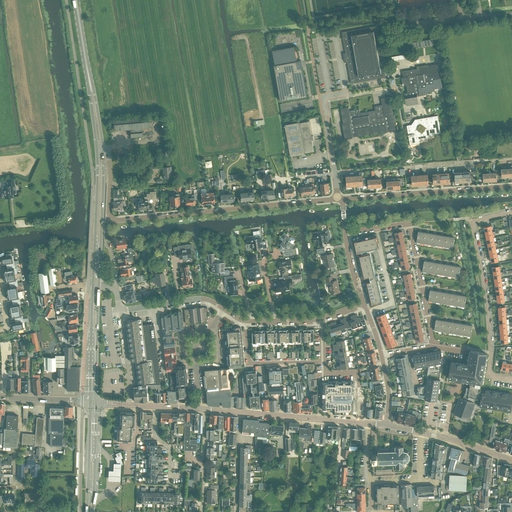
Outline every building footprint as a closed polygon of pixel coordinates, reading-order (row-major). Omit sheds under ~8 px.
[(345,53),(343,54),(344,58),(345,63),(347,63),(351,84),(386,77),(376,26),(342,32),(345,53)] [(432,39),(412,43),(413,49),(423,47),(425,47),(433,45),(432,39)] [(302,68),(297,61),(294,47),(272,51),(273,51),(275,65),(274,65),(281,102),(296,99),(307,97),(302,68)] [(435,89),(442,87),(441,78),(442,78),(440,71),(439,71),(438,64),(428,66),(428,65),(420,66),(420,68),(409,70),(402,71),(403,78),(402,78),(401,78),(403,86),(406,85),(408,93),(404,93),(404,94),(404,95),(405,96),(406,101),(406,104),(419,102),(417,96),(418,96),(424,95),(428,94),(427,92),(435,91),(435,89)] [(349,107),(341,109),(343,124),(342,124),(345,140),(353,138),(352,137),(371,134),(372,135),(398,130),(395,115),(394,115),(390,97),(381,99),(382,103),(374,104),(375,111),(360,113),(360,109),(349,111),(349,107)] [(407,126),(408,134),(407,136),(409,137),(410,145),(411,145),(411,144),(420,143),(419,140),(428,139),(428,140),(428,137),(434,136),(435,136),(434,133),(440,132),(441,133),(440,125),(441,123),(439,121),(438,115),(437,115),(438,115),(430,117),(428,117),(420,119),(420,118),(419,118),(420,119),(418,120),(418,121),(418,122),(417,123),(416,123),(416,125),(407,126),(407,125),(407,126)] [(148,118),(135,119),(136,137),(142,137),(141,129),(148,128),(149,128),(149,118),(148,118)] [(136,137),(135,119),(112,121),(113,131),(129,130),(130,138),(136,137)] [(304,153),(314,152),(312,140),(314,140),(313,136),(311,136),(309,121),(299,123),(299,122),(285,125),(290,156),(305,154),(304,153)] [(171,178),(171,171),(171,167),(162,167),(163,179),(171,178)] [(462,172),(454,173),(455,183),(463,182),(462,172)] [(470,172),(462,172),(463,182),(471,182),(470,172)] [(449,173),(441,174),(442,184),(450,183),(449,173)] [(442,184),(441,174),(433,174),(434,184),(442,184)] [(359,176),(354,176),(355,186),(356,186),(363,185),(365,185),(365,178),(365,175),(364,175),(362,176),(362,175),(359,176)] [(419,175),(412,176),(412,186),(420,185),(419,175)] [(428,175),(419,175),(420,185),(428,185),(428,175)] [(355,186),(354,176),(346,177),(347,187),(355,186)] [(396,181),(393,181),(393,189),(400,189),(400,185),(405,185),(404,180),(404,181),(403,181),(403,178),(396,179),(396,181)] [(7,183),(7,184),(8,187),(3,187),(3,190),(2,190),(3,196),(4,196),(4,199),(13,198),(12,194),(15,193),(14,182),(7,183)] [(317,184),(318,190),(321,190),(322,193),(329,193),(329,189),(330,187),(329,187),(328,183),(325,183),(317,184)] [(301,187),(299,188),(299,191),(301,191),(302,195),(308,195),(307,187),(301,187)] [(287,188),(278,189),(279,197),(282,197),(288,197),(288,189),(287,189),(287,188)] [(135,203),(135,204),(135,205),(136,206),(137,206),(138,207),(139,207),(139,210),(140,210),(144,210),(144,209),(147,209),(147,210),(148,210),(152,210),(152,206),(148,206),(147,199),(156,198),(155,192),(150,192),(150,194),(147,194),(147,197),(144,197),(145,200),(139,200),(139,201),(138,201),(137,201),(136,202),(135,202),(135,203)] [(194,198),(185,199),(186,205),(190,205),(190,206),(195,206),(194,200),(197,200),(197,193),(194,193),(194,198)] [(174,207),(179,206),(178,196),(178,194),(175,194),(175,197),(169,197),(170,207),(171,207),(171,208),(174,208),(174,207)] [(113,198),(114,205),(113,205),(113,210),(118,209),(118,210),(119,211),(122,211),(123,210),(122,209),(123,209),(123,201),(122,201),(122,198),(117,199),(117,198),(113,198)] [(329,243),(329,242),(331,242),(330,232),(329,231),(328,230),(327,230),(326,231),(325,232),(325,233),(325,234),(320,234),(319,231),(312,232),(313,240),(318,240),(319,246),(324,245),(323,243),(329,243)] [(416,234),(415,237),(417,238),(416,242),(417,242),(424,243),(425,233),(418,231),(418,235),(416,234)] [(283,233),(279,239),(282,242),(279,245),(282,247),(280,250),(282,252),(283,253),(284,256),(294,255),(293,251),(291,250),(292,249),(291,248),(293,245),(292,244),(295,240),(291,237),(290,238),(289,237),(283,233)] [(425,233),(424,243),(431,244),(433,234),(425,233)] [(433,234),(431,244),(438,246),(440,235),(433,234)] [(253,235),(246,236),(247,244),(252,244),(252,250),(257,249),(257,248),(262,247),(262,249),(266,248),(265,241),(262,242),(261,237),(260,238),(260,235),(253,236),(253,235)] [(357,241),(354,241),(356,254),(360,253),(360,255),(358,256),(363,279),(367,278),(368,282),(365,282),(370,305),(378,303),(378,304),(382,303),(382,302),(383,302),(378,280),(379,280),(378,275),(375,275),(370,253),(367,254),(366,250),(379,247),(378,246),(379,246),(378,243),(376,235),(356,240),(357,241)] [(440,235),(438,246),(445,247),(447,236),(440,235)] [(447,236),(445,247),(452,248),(453,248),(454,237),(447,236)] [(116,240),(117,249),(126,248),(125,239),(116,240)] [(177,247),(173,248),(174,257),(175,257),(174,254),(178,254),(179,256),(179,259),(191,257),(190,255),(190,252),(192,251),(191,245),(185,246),(185,250),(178,251),(177,247)] [(123,258),(119,259),(119,264),(119,266),(120,267),(128,266),(127,262),(132,261),(131,254),(133,254),(133,251),(128,251),(128,254),(128,255),(123,255),(123,258)] [(6,257),(1,258),(2,264),(6,263),(6,266),(14,265),(13,256),(11,256),(11,254),(6,255),(6,257)] [(214,263),(214,254),(208,254),(208,264),(211,264),(212,273),(220,272),(220,275),(229,275),(228,270),(224,270),(224,262),(214,263)] [(333,261),(331,254),(321,256),(322,260),(324,260),(325,268),(330,267),(331,271),(336,270),(334,261),(333,261)] [(281,269),(283,277),(288,276),(287,269),(291,268),(289,260),(278,262),(279,270),(281,269)] [(422,264),(421,267),(423,267),(422,271),(423,272),(423,271),(430,273),(431,262),(424,261),(423,264),(422,264)] [(431,262),(430,273),(437,274),(439,263),(431,262)] [(439,263),(437,274),(444,275),(446,264),(439,263)] [(246,266),(249,281),(261,278),(258,264),(246,266)] [(446,264),(444,275),(451,276),(453,266),(446,264)] [(3,270),(4,276),(5,276),(6,275),(14,274),(17,274),(16,268),(15,268),(14,265),(6,266),(7,269),(4,269),(3,270)] [(453,266),(451,276),(458,277),(459,278),(460,267),(453,266)] [(190,274),(190,273),(190,272),(189,272),(188,271),(188,267),(180,268),(182,280),(181,281),(183,288),(192,287),(191,279),(190,279),(189,275),(190,274)] [(54,268),(48,269),(50,286),(57,285),(54,268)] [(124,271),(120,272),(120,277),(124,276),(125,279),(132,278),(131,271),(133,271),(132,268),(123,269),(124,271)] [(155,277),(152,278),(153,283),(156,283),(157,286),(158,286),(161,286),(161,285),(165,285),(163,273),(162,273),(161,270),(159,270),(159,273),(155,274),(155,277)] [(41,293),(49,292),(46,272),(38,274),(41,293)] [(65,273),(65,277),(64,277),(65,280),(68,279),(69,284),(77,282),(78,282),(79,281),(78,278),(77,278),(76,275),(72,276),(71,272),(65,273)] [(4,276),(5,282),(9,281),(9,284),(17,283),(16,280),(15,280),(14,274),(4,276)] [(276,287),(274,288),(274,292),(285,290),(285,291),(289,290),(288,284),(291,283),(291,280),(300,278),(300,274),(289,276),(288,276),(283,277),(278,278),(279,282),(275,283),(276,287)] [(224,277),(224,285),(227,285),(228,295),(237,294),(236,280),(233,280),(233,276),(224,277)] [(325,278),(326,283),(328,283),(330,294),(339,292),(336,281),(333,281),(331,276),(325,278)] [(10,287),(6,288),(7,294),(17,292),(16,286),(17,286),(17,283),(9,284),(10,287)] [(127,295),(124,295),(124,297),(125,297),(125,298),(125,299),(125,300),(125,301),(125,302),(129,302),(132,302),(132,301),(143,299),(141,299),(140,295),(134,296),(133,292),(132,285),(132,284),(125,286),(126,293),(127,295)] [(58,292),(59,299),(68,298),(69,304),(78,302),(77,295),(72,296),(71,290),(58,292)] [(427,293),(427,296),(429,296),(428,301),(429,301),(436,302),(437,291),(430,290),(429,293),(427,293)] [(437,291),(436,302),(443,303),(445,292),(437,291)] [(17,292),(7,294),(8,300),(12,299),(12,302),(20,301),(19,298),(18,298),(18,297),(20,297),(19,292),(17,292)] [(445,292),(443,303),(450,304),(452,294),(445,292)] [(40,296),(38,296),(39,304),(41,303),(42,306),(43,307),(45,307),(45,305),(47,305),(46,297),(50,297),(50,293),(40,295),(40,296)] [(452,294),(450,304),(457,305),(459,295),(452,294)] [(459,295),(457,305),(464,307),(465,307),(466,296),(459,295)] [(12,305),(9,306),(9,312),(20,310),(19,304),(20,304),(20,301),(12,302),(12,305)] [(67,305),(68,312),(78,311),(77,303),(67,305)] [(184,310),(185,323),(206,321),(208,319),(208,316),(209,316),(209,313),(207,313),(207,308),(198,309),(198,307),(194,308),(194,309),(184,310)] [(14,317),(15,320),(23,319),(22,316),(21,316),(20,310),(9,312),(10,318),(14,317)] [(167,315),(160,316),(163,340),(172,339),(171,332),(171,331),(183,330),(183,324),(182,319),(181,311),(174,312),(174,313),(167,314),(167,315)] [(64,315),(57,316),(57,320),(64,319),(65,319),(68,318),(69,323),(78,322),(76,314),(68,315),(64,316),(64,315)] [(355,314),(353,315),(357,327),(362,325),(363,327),(366,326),(364,320),(363,317),(360,318),(360,317),(357,318),(355,314)] [(385,314),(376,317),(378,322),(387,319),(385,314)] [(345,318),(342,319),(346,330),(351,329),(349,321),(347,322),(345,318)] [(23,319),(15,320),(15,323),(11,324),(12,330),(18,329),(18,330),(23,330),(22,322),(23,322),(23,319)] [(141,319),(126,321),(131,362),(137,361),(137,362),(136,363),(138,383),(140,383),(141,385),(149,385),(160,384),(159,377),(159,374),(159,371),(158,359),(153,324),(142,325),(141,319)] [(387,319),(378,322),(380,327),(389,324),(387,319)] [(433,322),(433,325),(435,326),(434,330),(442,331),(443,321),(436,319),(435,323),(433,322)] [(443,321),(442,331),(449,332),(451,322),(443,321)] [(335,322),(332,322),(336,334),(341,332),(338,325),(336,326),(335,322)] [(451,322),(449,332),(456,334),(458,323),(451,322)] [(458,323),(456,334),(463,335),(465,324),(458,323)] [(62,326),(63,330),(68,329),(69,332),(77,331),(76,324),(62,326)] [(389,324),(380,327),(382,332),(391,329),(389,324)] [(465,324),(463,335),(470,336),(471,336),(472,325),(465,324)] [(225,332),(228,368),(244,367),(240,327),(234,328),(231,328),(232,331),(225,332)] [(391,329),(382,332),(384,337),(393,334),(391,329)] [(31,334),(32,339),(34,352),(39,351),(36,333),(31,334)] [(66,336),(66,337),(66,339),(67,340),(68,340),(68,342),(70,342),(70,344),(77,343),(77,341),(78,340),(77,333),(67,334),(67,336),(66,336)] [(393,334),(384,337),(386,342),(395,339),(393,334)] [(172,339),(163,340),(164,348),(174,347),(173,342),(172,342),(172,339)] [(395,339),(386,342),(388,348),(392,346),(392,347),(396,346),(396,345),(397,345),(395,339)] [(63,348),(63,350),(64,350),(64,356),(64,367),(67,367),(67,390),(79,390),(79,367),(77,367),(77,360),(74,360),(74,352),(73,352),(73,347),(64,347),(64,348),(63,348)] [(174,347),(164,348),(164,356),(173,355),(173,352),(174,352),(174,347)] [(414,363),(413,363),(414,370),(428,367),(425,386),(417,387),(418,391),(417,391),(418,396),(420,397),(420,398),(425,398),(425,399),(436,401),(440,380),(439,380),(442,363),(443,363),(441,351),(413,356),(414,363)] [(459,397),(453,414),(469,419),(475,403),(474,403),(475,398),(481,399),(479,406),(510,411),(511,400),(511,394),(486,390),(485,393),(480,392),(481,384),(482,384),(487,354),(481,352),(470,351),(468,365),(452,362),(450,368),(448,379),(470,382),(469,390),(467,390),(465,390),(462,399),(459,397)] [(173,355),(164,356),(165,364),(174,363),(175,363),(175,358),(173,358),(173,355)] [(400,358),(396,359),(398,369),(400,376),(401,383),(402,390),(403,390),(404,396),(406,395),(406,396),(414,394),(413,388),(412,381),(411,374),(409,367),(407,357),(407,355),(403,355),(404,358),(400,358)] [(44,358),(44,371),(56,371),(56,358),(44,358)] [(350,361),(340,363),(340,366),(336,366),(336,369),(348,367),(347,362),(350,362),(350,361)] [(174,363),(165,364),(166,372),(169,371),(174,371),(174,367),(174,363)] [(174,367),(174,371),(175,378),(175,379),(176,385),(186,384),(187,384),(187,381),(186,378),(186,371),(185,368),(185,366),(176,367),(174,367)] [(272,368),(266,368),(266,375),(267,384),(282,383),(283,383),(282,375),(289,375),(288,374),(288,369),(282,369),(282,367),(276,368),(272,368)] [(206,370),(204,371),(204,373),(204,376),(206,388),(205,388),(207,388),(207,390),(206,391),(207,403),(207,405),(208,405),(211,405),(212,405),(214,406),(215,406),(218,406),(219,406),(219,405),(219,404),(219,403),(218,402),(219,402),(221,402),(222,406),(230,407),(230,396),(230,393),(230,389),(229,374),(228,369),(224,369),(211,370),(209,370),(207,370),(206,370)] [(244,372),(245,383),(248,383),(249,383),(250,383),(250,384),(250,387),(251,391),(251,392),(252,392),(252,396),(247,396),(247,398),(248,408),(252,408),(256,407),(256,409),(260,408),(259,395),(254,396),(253,392),(255,391),(255,392),(258,392),(257,386),(255,386),(255,387),(252,387),(251,384),(251,383),(254,382),(256,382),(255,371),(247,371),(244,372)] [(309,404),(316,404),(316,398),(317,398),(317,394),(311,394),(311,386),(316,386),(316,380),(314,380),(314,374),(307,374),(307,380),(308,380),(308,386),(309,386),(309,394),(309,404)] [(6,389),(14,389),(15,379),(6,378),(6,389)] [(43,378),(44,394),(49,394),(49,393),(53,393),(52,381),(46,381),(46,378),(43,378)] [(230,396),(230,407),(234,408),(241,408),(245,408),(246,398),(246,397),(246,393),(245,383),(244,378),(239,378),(241,392),(240,397),(230,396)] [(170,391),(166,391),(167,402),(171,403),(176,403),(177,403),(177,402),(176,399),(174,385),(176,385),(175,379),(170,379),(170,391)] [(296,402),(293,402),(293,412),(293,413),(302,413),(301,402),(301,400),(303,397),(302,386),(302,381),(299,381),(299,382),(298,382),(294,383),(295,386),(296,386),(296,392),(296,401),(296,402)] [(332,414),(355,414),(355,400),(353,400),(353,381),(333,381),(333,383),(322,383),(322,410),(327,410),(330,410),(330,409),(332,409),(332,414)] [(372,382),(369,382),(369,386),(372,385),(373,389),(376,389),(377,396),(383,395),(382,385),(379,385),(378,381),(372,382)] [(268,395),(268,399),(269,411),(277,410),(277,400),(271,400),(271,396),(271,394),(283,393),(282,383),(282,387),(268,388),(268,395)] [(176,385),(174,385),(176,399),(187,398),(186,390),(186,387),(186,384),(176,385)] [(149,385),(141,385),(138,385),(138,387),(133,387),(133,390),(134,401),(139,401),(139,402),(147,401),(150,401),(149,385)] [(303,402),(301,402),(302,413),(311,414),(312,405),(309,405),(308,404),(308,401),(308,399),(307,398),(305,398),(303,399),(303,401),(303,402)] [(375,408),(374,413),(382,414),(383,409),(381,409),(382,404),(376,403),(375,406),(378,407),(378,408),(375,408)] [(49,408),(48,433),(50,433),(50,434),(50,446),(63,446),(63,443),(67,444),(67,441),(63,440),(63,434),(64,434),(64,416),(65,406),(64,406),(64,407),(58,407),(49,406),(49,408)] [(65,406),(64,416),(69,416),(68,421),(73,421),(74,417),(72,417),(72,407),(68,407),(68,406),(66,406),(65,406)] [(4,428),(3,437),(16,438),(16,435),(19,435),(19,438),(24,438),(24,435),(26,435),(26,438),(32,438),(32,435),(34,435),(34,436),(35,436),(40,436),(41,410),(33,410),(31,410),(31,409),(26,409),(26,411),(23,411),(23,409),(18,409),(18,411),(16,411),(16,407),(8,407),(7,423),(6,422),(5,428),(4,428)] [(404,424),(406,413),(406,414),(404,413),(402,413),(403,408),(398,407),(396,416),(398,417),(397,422),(398,422),(400,423),(404,423),(404,424)] [(406,413),(404,424),(410,425),(413,426),(413,425),(414,426),(416,419),(420,420),(421,414),(417,413),(417,412),(413,411),(412,414),(406,413)] [(120,412),(119,426),(119,427),(132,428),(134,428),(135,413),(120,412)] [(139,412),(139,413),(140,413),(139,428),(151,428),(151,419),(152,419),(153,415),(153,414),(153,413),(152,413),(151,413),(150,413),(148,413),(146,413),(146,412),(145,412),(145,413),(143,413),(143,412),(139,412)] [(161,421),(161,427),(163,427),(163,423),(162,423),(163,421),(170,421),(170,423),(169,423),(169,426),(171,426),(172,413),(169,413),(168,413),(167,412),(167,413),(166,413),(161,413),(160,421),(161,421)] [(172,413),(171,431),(176,431),(176,425),(178,425),(178,434),(183,434),(184,413),(182,413),(180,413),(180,412),(180,413),(179,413),(179,412),(178,412),(178,413),(177,413),(177,412),(177,413),(177,414),(177,413),(177,414),(172,413)] [(184,427),(184,439),(184,450),(196,451),(197,444),(189,444),(190,440),(190,427),(188,427),(189,421),(189,413),(184,413),(184,427)] [(208,420),(208,422),(209,423),(213,424),(213,429),(215,429),(217,429),(217,423),(216,423),(216,415),(214,415),(210,414),(210,415),(209,419),(208,420)] [(217,415),(217,423),(217,429),(215,429),(215,432),(219,432),(219,429),(223,429),(223,416),(222,416),(219,415),(218,415),(217,415)] [(228,444),(236,444),(237,434),(236,434),(236,431),(235,430),(236,423),(237,423),(238,417),(236,417),(230,416),(229,430),(229,434),(228,444)] [(241,434),(249,435),(251,420),(243,419),(241,434)] [(249,435),(257,436),(258,422),(259,420),(251,420),(249,435)] [(258,422),(257,436),(268,437),(269,434),(269,424),(268,424),(268,423),(258,422)] [(288,432),(298,432),(299,423),(289,422),(288,432)] [(493,423),(489,442),(493,443),(492,448),(496,449),(495,449),(497,450),(500,440),(499,441),(499,440),(500,437),(494,436),(496,423),(493,423)] [(282,435),(283,426),(270,424),(269,434),(282,435)] [(117,426),(116,441),(123,441),(122,443),(126,443),(126,442),(132,442),(132,428),(119,427),(119,426),(117,426)] [(327,434),(325,434),(324,443),(327,443),(327,439),(338,440),(339,434),(339,427),(328,426),(327,434)] [(299,434),(298,437),(299,442),(301,442),(304,442),(309,443),(310,430),(311,429),(307,428),(299,428),(299,434)] [(357,446),(360,446),(359,440),(357,440),(357,429),(350,428),(350,446),(352,446),(357,446)] [(324,443),(325,434),(325,433),(320,432),(321,431),(314,430),(313,442),(316,442),(316,443),(324,444),(324,443)] [(500,440),(497,450),(498,450),(498,451),(499,451),(500,451),(502,452),(502,451),(505,452),(507,447),(507,446),(508,446),(508,447),(511,448),(511,443),(511,433),(509,440),(505,438),(504,441),(500,440)] [(146,441),(146,446),(157,446),(157,442),(151,441),(151,438),(148,438),(143,437),(143,441),(146,441)] [(433,458),(432,465),(444,466),(445,460),(446,457),(449,447),(443,446),(444,445),(436,443),(434,458),(433,458)] [(240,447),(240,453),(247,454),(250,454),(251,445),(245,445),(245,447),(240,447)] [(378,455),(372,455),(372,461),(374,461),(374,462),(375,463),(376,463),(376,462),(378,462),(378,464),(379,464),(379,465),(379,464),(383,464),(383,465),(383,464),(387,464),(387,465),(388,465),(388,464),(391,464),(391,465),(392,465),(392,464),(394,464),(394,467),(395,467),(395,468),(395,469),(396,468),(404,468),(405,468),(404,467),(404,463),(407,462),(408,462),(410,459),(410,458),(410,455),(411,455),(410,454),(408,452),(408,451),(407,451),(404,450),(404,447),(404,446),(403,446),(395,447),(395,446),(395,447),(395,448),(394,448),(392,448),(392,451),(391,451),(391,450),(391,451),(387,451),(387,450),(387,451),(383,451),(383,450),(382,450),(382,451),(379,451),(379,450),(378,450),(378,451),(378,455)] [(449,447),(446,457),(452,458),(462,461),(464,452),(464,451),(449,447)] [(120,452),(115,454),(117,457),(115,457),(118,466),(123,464),(120,459),(122,458),(120,452)] [(480,466),(484,467),(491,467),(492,458),(482,455),(482,458),(482,459),(482,461),(481,461),(480,466)] [(461,464),(462,461),(452,458),(448,469),(454,471),(467,475),(469,466),(461,464)] [(31,475),(32,475),(33,476),(34,476),(35,476),(36,476),(37,476),(38,475),(39,475),(39,464),(34,464),(34,463),(35,463),(35,460),(27,459),(27,464),(24,464),(24,463),(18,463),(18,479),(24,479),(24,467),(31,468),(31,475)] [(113,471),(108,470),(108,480),(120,481),(120,464),(113,463),(113,471)] [(206,471),(206,478),(213,478),(213,472),(216,472),(216,464),(210,464),(210,468),(207,467),(206,471)] [(500,475),(508,476),(509,477),(510,467),(511,465),(504,464),(504,466),(501,466),(500,475)] [(187,487),(193,487),(193,483),(199,483),(200,471),(192,470),(192,480),(188,479),(187,487)] [(431,477),(433,477),(436,478),(436,479),(441,480),(442,480),(443,472),(431,471),(431,475),(431,477)] [(449,490),(466,491),(467,476),(450,475),(449,490)] [(355,491),(352,492),(352,494),(364,493),(364,487),(361,487),(361,484),(355,484),(355,486),(356,487),(356,493),(355,493),(355,491)] [(401,484),(402,507),(402,506),(407,506),(411,506),(410,511),(418,511),(417,496),(417,488),(417,486),(417,487),(414,487),(414,486),(411,486),(411,485),(411,484),(401,484)] [(399,504),(399,485),(382,485),(382,486),(380,486),(376,486),(376,495),(376,503),(381,503),(381,504),(399,504)] [(417,486),(417,488),(417,496),(435,495),(434,486),(417,486)] [(207,503),(215,504),(215,490),(208,490),(208,496),(207,496),(207,503)] [(5,496),(1,496),(2,502),(4,502),(4,503),(10,503),(10,504),(11,504),(13,504),(13,503),(14,503),(14,495),(4,495),(5,496)] [(191,510),(197,511),(197,503),(192,503),(192,497),(185,497),(184,505),(191,506),(191,510)] [(501,503),(501,510),(504,510),(503,511),(511,511),(511,507),(506,507),(506,503),(501,503)]
